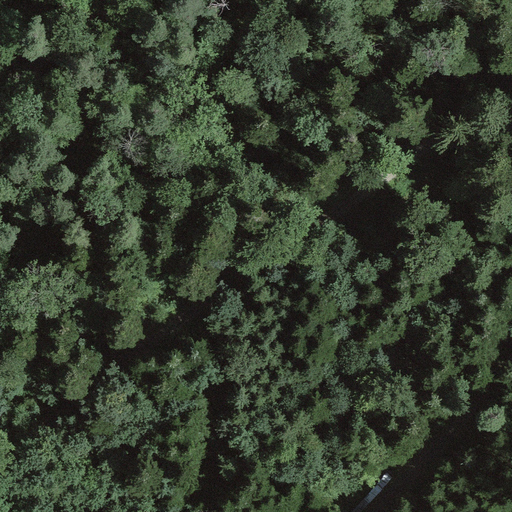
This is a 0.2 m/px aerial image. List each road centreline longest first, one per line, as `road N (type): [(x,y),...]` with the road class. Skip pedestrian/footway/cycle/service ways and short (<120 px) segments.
road 1 (track): [(511,84),(0,460)]
road 2 (track): [(373,511),(511,353)]
road 3 (track): [(0,95),(139,0)]
